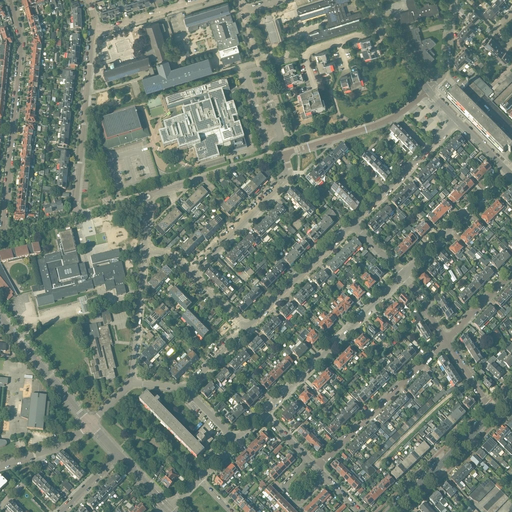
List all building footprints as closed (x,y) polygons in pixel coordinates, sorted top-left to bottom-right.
[(28,20),(34,19),(37,18),(36,17),(34,17),(31,9),(28,0),(27,0),(21,2),(23,7),(24,6),(26,15),(24,16),(26,20),(28,20)] [(28,0),(31,9),(35,8),(35,9),(37,8),(34,0),(28,0)] [(40,7),(43,7),(40,0),(34,0),(37,8),(37,7),(40,6),(40,7)] [(57,13),(56,9),(53,0),(49,0),(50,1),(49,1),(53,16),(57,15),(57,13)] [(53,0),(56,9),(57,13),(62,11),(62,10),(61,5),(60,2),(58,3),(57,0),(53,0)] [(130,10),(133,9),(132,6),(131,3),(130,0),(128,1),(128,3),(125,5),(127,13),(131,11),(130,10)] [(134,0),(135,1),(131,3),(132,6),(133,9),(139,7),(137,1),(136,0),(134,0)] [(330,26),(322,29),(310,33),(313,42),(362,27),(359,18),(360,18),(362,17),(361,12),(351,14),(350,12),(346,13),(343,6),(347,4),(346,1),(348,0),(326,0),(297,9),(298,14),(299,14),(301,20),(326,13),(330,26)] [(438,7),(437,2),(429,4),(429,2),(423,4),(423,6),(417,8),(414,0),(384,0),(386,0),(388,0),(396,1),(400,1),(403,1),(405,2),(407,3),(408,7),(409,7),(410,10),(409,11),(401,13),(401,19),(401,24),(435,14),(435,16),(439,15),(438,12),(439,11),(438,8),(439,8),(438,7)] [(501,7),(504,5),(498,0),(496,0),(490,6),(498,14),(503,9),(501,7)] [(121,13),(120,11),(123,10),(121,4),(120,1),(117,2),(118,5),(118,6),(116,7),(115,3),(111,4),(112,6),(115,15),(121,13)] [(487,9),(483,13),(489,19),(491,17),(493,19),(498,14),(490,6),(486,2),(484,4),(487,9)] [(228,3),(185,16),(189,31),(198,28),(198,24),(201,23),(202,27),(207,25),(206,22),(208,21),(209,21),(209,22),(210,23),(211,24),(216,40),(218,40),(218,42),(217,42),(220,50),(219,50),(224,64),(241,59),(237,44),(240,43),(236,32),(238,32),(235,22),(233,22),(231,14),(227,15),(226,12),(231,11),(228,3)] [(2,6),(0,6),(0,16),(2,16),(3,21),(6,20),(6,19),(9,17),(6,8),(3,9),(2,6)] [(110,9),(107,10),(109,17),(109,18),(113,17),(112,16),(115,15),(112,6),(110,7),(110,9)] [(106,18),(109,17),(107,10),(101,12),(100,10),(98,11),(100,16),(102,16),(103,20),(106,19),(106,18)] [(468,20),(474,26),(481,18),(474,11),(469,16),(470,17),(468,20)] [(278,20),(275,21),(284,47),(287,46),(278,20)] [(472,28),(474,26),(468,20),(466,22),(467,24),(463,28),(470,36),(475,31),(472,28)] [(104,69),(105,73),(107,79),(149,66),(151,75),(152,75),(151,76),(150,75),(145,77),(144,78),(143,78),(147,90),(148,90),(149,90),(154,89),(155,88),(157,87),(158,87),(163,86),(164,85),(186,78),(187,78),(192,77),(193,76),(196,75),(196,76),(201,74),(202,73),(204,73),(206,73),(211,71),(211,70),(214,69),(210,57),(207,58),(206,58),(201,59),(201,60),(189,64),(188,64),(183,65),(183,66),(178,67),(177,67),(172,68),(172,69),(171,70),(168,61),(158,64),(161,73),(154,75),(154,74),(155,74),(152,66),(150,61),(158,59),(158,60),(168,57),(164,43),(165,43),(161,31),(165,30),(163,23),(159,24),(159,22),(146,25),(152,44),(144,47),(146,56),(115,66),(113,62),(110,63),(111,67),(104,69)] [(81,30),(81,23),(73,24),(73,33),(79,33),(79,30),(81,30)] [(421,40),(418,31),(420,31),(419,26),(411,29),(417,48),(423,46),(421,40)] [(472,38),(470,36),(463,28),(458,33),(459,35),(457,37),(463,43),(467,39),(469,41),(472,38)] [(10,40),(9,34),(0,36),(2,42),(10,40)] [(365,60),(365,58),(371,57),(382,53),(380,47),(369,50),(368,48),(372,46),(372,44),(374,43),(372,37),(365,39),(360,41),(362,46),(361,47),(364,59),(365,60)] [(481,43),(489,50),(496,43),(491,38),(490,39),(487,37),(486,38),(481,43)] [(430,38),(421,40),(423,46),(425,49),(428,51),(430,49),(436,43),(432,39),(430,38)] [(10,48),(10,44),(12,45),(12,40),(10,40),(2,42),(1,47),(10,48)] [(501,48),(496,43),(489,50),(496,58),(502,51),(500,49),(501,48)] [(435,54),(430,49),(428,51),(425,49),(420,54),(429,63),(435,58),(433,56),(435,54)] [(465,50),(460,55),(467,63),(470,65),(477,58),(469,49),(467,52),(465,50)] [(316,60),(316,61),(321,74),(320,72),(326,70),(331,69),(338,67),(336,61),(324,64),(323,62),(328,60),(327,58),(329,57),(327,51),(316,54),(317,60),(316,60)] [(502,51),(496,58),(503,65),(511,57),(506,52),(504,54),(502,51)] [(460,70),(467,63),(460,55),(455,60),(456,62),(454,64),(460,70)] [(294,73),(296,73),(294,64),(291,65),(292,67),(282,70),(284,76),(283,76),(283,77),(287,90),(288,90),(287,88),(293,86),(304,83),(302,77),(291,80),(290,77),(295,76),(294,73)] [(351,87),(362,84),(357,66),(351,68),(354,80),(352,80),(350,76),(348,77),(347,75),(341,77),(344,89),(345,91),(345,89),(351,87)] [(66,73),(65,79),(74,80),(74,74),(70,74),(70,71),(65,70),(65,73),(66,73)] [(470,81),(459,91),(458,92),(457,91),(456,90),(447,98),(501,153),(506,148),(511,153),(511,151),(511,137),(478,103),(482,99),(485,96),(486,97),(488,99),(489,100),(491,102),(492,103),(493,101),(489,97),(491,94),(493,92),(496,90),(498,88),(499,87),(499,86),(497,84),(491,91),(475,75),(470,81)] [(164,125),(165,128),(167,132),(160,134),(164,149),(178,144),(180,151),(185,150),(194,147),(199,163),(220,156),(217,147),(245,139),(234,103),(227,106),(223,93),(230,91),(227,81),(164,100),(167,110),(183,105),(185,111),(183,112),(185,119),(164,125)] [(306,98),(307,98),(306,98),(300,100),(299,100),(298,100),(298,101),(300,100),(304,114),(301,115),(303,121),(312,118),(312,116),(325,111),(323,112),(317,92),(317,94),(310,97),(309,97),(310,99),(307,100),(306,98)] [(511,94),(509,96),(510,97),(500,108),(511,120),(511,94)] [(105,151),(146,138),(150,137),(148,130),(143,113),(138,115),(138,113),(137,110),(123,114),(101,121),(105,134),(100,135),(105,151)] [(392,138),(401,130),(396,125),(390,131),(392,133),(390,136),(392,138)] [(397,143),(399,141),(406,134),(401,130),(392,138),(397,143)] [(404,146),(410,139),(406,134),(399,141),(404,146)] [(454,141),(460,147),(465,143),(459,136),(454,141)] [(67,146),(68,140),(60,139),(59,145),(58,145),(58,148),(67,149),(67,146)] [(406,153),(408,150),(415,144),(410,139),(404,146),(402,148),(406,153)] [(463,150),(460,147),(454,141),(449,146),(455,152),(458,155),(463,150)] [(342,144),(337,149),(344,155),(349,151),(342,144)] [(413,155),(420,149),(415,144),(408,150),(413,155)] [(455,152),(449,146),(444,151),(451,157),(455,152)] [(56,149),(55,153),(61,153),(60,159),(68,160),(69,154),(63,153),(64,150),(56,149)] [(339,160),(344,155),(337,149),(333,154),(339,160)] [(370,151),(362,159),(367,163),(375,156),(370,151)] [(451,157),(444,151),(439,156),(446,162),(451,157)] [(333,154),(328,158),(334,165),(335,166),(340,161),(339,160),(333,154)] [(375,156),(367,163),(372,168),(380,160),(378,158),(378,159),(375,156)] [(329,170),(334,165),(328,158),(323,163),(329,170)] [(380,160),(372,168),(376,173),(384,165),(385,165),(380,160)] [(435,160),(430,165),(436,171),(441,166),(435,160)] [(477,163),(481,167),(487,173),(491,169),(489,167),(491,165),(488,161),(486,163),(485,163),(483,165),(479,161),(477,163)] [(325,174),(329,170),(323,163),(318,168),(325,174)] [(384,165),(376,173),(381,178),(389,170),(384,165)] [(432,176),(436,171),(430,165),(425,170),(432,176)] [(483,178),(487,173),(481,167),(477,171),(483,178)] [(325,174),(318,168),(314,172),(320,179),(322,180),(326,177),(325,176),(326,175),(325,174)] [(456,177),(452,173),(447,168),(445,170),(454,179),(456,177)] [(381,178),(386,182),(394,174),(389,169),(389,170),(381,178)] [(425,170),(420,174),(427,181),(432,176),(425,170)] [(478,182),(483,178),(477,171),(472,176),(478,182)] [(267,181),(266,180),(269,177),(264,172),(261,175),(260,174),(256,178),(263,186),(267,181)] [(323,181),(320,179),(314,172),(309,177),(312,180),(309,182),(315,188),(317,185),(318,186),(323,181)] [(429,183),(427,181),(420,174),(415,179),(418,182),(416,184),(424,192),(431,199),(433,197),(424,188),(429,183)] [(259,190),(263,186),(256,178),(251,183),(259,190)] [(462,182),(464,184),(470,190),(474,186),(466,178),(462,182)] [(65,190),(66,184),(58,183),(57,191),(62,192),(62,190),(65,190)] [(254,194),(259,190),(251,183),(247,187),(254,194)] [(336,194),(342,188),(338,183),(331,189),(336,194)] [(411,184),(406,188),(413,195),(415,198),(420,193),(411,184)] [(466,194),(470,190),(464,184),(460,188),(466,194)] [(201,187),(197,192),(204,199),(209,195),(201,187)] [(250,199),(254,194),(247,187),(243,191),(250,199)] [(287,194),(292,199),(298,193),(293,188),(287,194)] [(339,201),(347,193),(342,188),(336,194),(334,196),(338,201),(339,201)] [(408,199),(413,195),(406,188),(401,193),(408,199)] [(455,192),(461,199),(466,194),(460,188),(457,190),(455,188),(453,190),(455,192)] [(234,195),(241,203),(246,198),(239,191),(234,195)] [(200,203),(204,199),(197,192),(193,196),(200,203)] [(421,194),(429,202),(431,199),(424,192),(421,194)] [(457,203),(461,199),(455,192),(451,197),(457,203)] [(303,198),(298,193),(292,199),(297,204),(303,198)] [(343,205),(351,197),(347,193),(339,201),(343,205)] [(401,193),(397,198),(405,206),(407,204),(405,202),(408,199),(401,193)] [(509,205),(511,201),(511,199),(507,194),(502,198),(509,205)] [(237,207),(241,203),(234,195),(230,199),(237,207)] [(188,200),(196,208),(200,203),(193,196),(188,200)] [(350,209),(356,202),(351,197),(343,205),(343,206),(343,207),(345,209),(346,209),(348,210),(350,209)] [(301,209),(308,202),(303,198),(297,204),(301,209)] [(391,203),(398,209),(401,206),(403,208),(405,206),(397,198),(391,203)] [(54,199),(55,205),(57,213),(63,211),(61,201),(57,202),(56,199),(54,199)] [(233,211),(237,207),(230,199),(226,204),(233,211)] [(191,212),(196,208),(188,200),(184,205),(182,207),(186,211),(189,209),(191,212)] [(308,202),(301,209),(306,213),(312,207),(308,202)] [(354,213),(361,207),(356,202),(350,209),(354,213)] [(446,202),(441,206),(447,212),(452,208),(446,202)] [(494,205),(494,206),(501,212),(503,210),(503,211),(506,208),(503,205),(503,206),(499,202),(497,203),(496,203),(494,205)] [(229,215),(233,211),(226,204),(221,208),(229,215)] [(492,207),(493,207),(490,210),(497,217),(499,215),(498,214),(501,212),(494,206),(494,205),(492,207)] [(52,214),(50,206),(43,208),(45,216),(51,214),(52,214)] [(289,219),(291,217),(280,206),(273,213),(279,219),(284,214),(289,219)] [(447,212),(441,206),(437,211),(443,216),(445,214),(447,212)] [(307,215),(311,218),(317,212),(312,207),(306,213),(303,217),(304,218),(307,215)] [(382,212),(389,218),(393,214),(394,213),(387,207),(382,212)] [(178,220),(183,216),(185,214),(181,209),(179,211),(176,208),(171,213),(172,214),(178,220)] [(431,213),(439,221),(443,216),(437,211),(435,209),(431,213)] [(331,221),(336,216),(330,210),(325,215),(327,218),(322,222),(329,229),(334,224),(331,221)] [(497,217),(490,210),(488,212),(487,211),(485,213),(486,214),(492,220),(494,218),(495,219),(497,217)] [(377,217),(384,223),(389,218),(382,212),(377,217)] [(439,221),(431,213),(431,212),(428,215),(430,217),(428,219),(434,225),(439,221)] [(172,214),(171,213),(167,217),(174,225),(178,220),(172,214)] [(274,224),(279,219),(273,213),(268,217),(274,224)] [(490,222),(492,220),(486,214),(485,213),(483,215),(484,216),(482,218),(486,222),(486,223),(488,226),(491,223),(490,222)] [(224,224),(221,221),(224,219),(219,214),(213,221),(220,228),(224,224)] [(402,222),(404,224),(406,222),(404,220),(400,215),(397,217),(402,222)] [(167,217),(163,221),(170,229),(174,225),(167,217)] [(270,228),(274,224),(268,217),(263,222),(270,228)] [(379,228),(384,223),(377,217),(373,221),(379,228)] [(165,233),(170,229),(163,221),(158,226),(161,229),(158,232),(163,237),(166,234),(165,233)] [(215,232),(220,228),(213,221),(208,225),(215,232)] [(382,231),(379,228),(373,221),(368,226),(374,233),(376,230),(379,233),(382,231)] [(265,233),(270,228),(263,222),(259,227),(265,233)] [(324,233),(329,229),(322,222),(318,227),(324,233)] [(478,222),(476,224),(475,223),(473,226),(480,232),(482,231),(483,231),(485,229),(482,226),(478,222)] [(424,223),(420,228),(426,234),(430,229),(424,223)] [(204,229),(211,236),(215,232),(208,225),(204,229)] [(312,230),(319,238),(324,233),(318,227),(316,225),(311,230),(312,230)] [(421,238),(426,234),(420,228),(418,226),(414,230),(421,238)] [(478,235),(480,232),(473,226),(471,227),(472,228),(469,230),(476,237),(478,235)] [(260,238),(265,233),(259,227),(254,231),(260,238)] [(206,241),(211,236),(204,229),(200,234),(204,239),(206,241)] [(309,242),(311,240),(314,243),(319,238),(312,230),(304,238),(309,242)] [(469,230),(467,232),(464,234),(471,241),(473,239),(474,239),(476,237),(469,230)] [(59,234),(61,240),(57,241),(62,261),(61,261),(60,259),(61,259),(59,251),(43,255),(45,260),(38,261),(45,292),(45,294),(37,297),(38,300),(36,300),(38,308),(55,304),(54,301),(62,300),(61,299),(77,295),(77,294),(85,292),(85,291),(93,289),(93,288),(95,287),(95,288),(100,286),(99,283),(103,282),(106,292),(111,291),(110,288),(114,287),(116,296),(121,295),(121,292),(125,291),(121,276),(124,275),(121,262),(86,271),(84,265),(79,266),(76,252),(77,252),(72,231),(59,234)] [(200,243),(204,239),(200,234),(198,232),(193,236),(200,243)] [(95,236),(98,248),(110,244),(107,233),(95,236)] [(471,241),(464,234),(462,236),(463,237),(461,239),(465,243),(467,246),(471,243),(470,242),(471,241)] [(245,240),(251,247),(256,242),(257,243),(259,241),(259,240),(255,236),(253,239),(250,235),(245,240)] [(405,239),(407,240),(413,246),(418,241),(412,235),(409,238),(407,237),(405,239)] [(189,240),(196,247),(200,243),(193,236),(189,240)] [(307,244),(309,242),(304,238),(302,240),(304,241),(299,246),(305,252),(310,247),(307,244)] [(185,244),(192,252),(196,247),(189,240),(188,239),(183,243),(185,244)] [(355,239),(350,244),(357,251),(362,246),(355,239)] [(254,249),(251,247),(245,240),(240,245),(249,254),(254,249)] [(409,250),(413,246),(407,240),(403,244),(409,250)] [(457,242),(455,244),(453,246),(462,254),(464,252),(462,250),(463,248),(457,242)] [(397,248),(404,255),(409,250),(403,244),(402,243),(397,248)] [(2,263),(8,262),(8,263),(22,259),(22,258),(40,254),(38,244),(0,253),(0,290),(8,301),(13,297),(12,295),(15,293),(17,296),(2,263)] [(192,252),(185,244),(180,249),(187,256),(192,252)] [(294,251),(300,257),(305,252),(299,246),(297,244),(292,248),(294,251)] [(352,256),(357,251),(350,244),(345,249),(352,256)] [(249,254),(240,245),(236,250),(244,258),(249,254)] [(462,254),(453,246),(451,247),(452,248),(449,250),(455,256),(457,254),(459,256),(462,254)] [(400,259),(404,255),(397,248),(395,250),(396,251),(392,255),(396,259),(398,257),(400,259)] [(345,249),(341,253),(348,260),(352,256),(345,249)] [(504,252),(500,256),(506,262),(510,258),(506,254),(508,252),(505,249),(503,251),(504,252)] [(244,258),(236,250),(231,254),(237,261),(239,263),(244,258)] [(295,262),(300,257),(294,251),(289,255),(295,262)] [(438,257),(445,265),(444,266),(443,268),(447,271),(450,269),(446,266),(447,265),(450,268),(452,266),(454,263),(451,261),(452,260),(443,252),(440,255),(438,257)] [(479,252),(476,254),(487,265),(489,263),(490,262),(488,260),(479,252)] [(267,261),(273,256),(270,253),(265,259),(267,261)] [(343,265),(348,260),(341,253),(336,258),(343,265)] [(231,254),(224,261),(231,268),(234,266),(233,265),(237,261),(231,254)] [(485,267),(487,265),(476,254),(474,256),(476,257),(485,267)] [(281,261),(285,266),(287,264),(290,267),(295,262),(289,255),(284,260),(283,259),(281,261)] [(496,260),(502,266),(506,262),(500,256),(496,260)] [(336,258),(331,263),(338,270),(343,265),(336,258)] [(498,271),(502,266),(496,260),(494,258),(491,261),(489,259),(488,260),(490,262),(489,263),(498,271)] [(273,268),(275,270),(281,276),(286,271),(283,268),(285,266),(281,261),(278,263),(280,265),(278,267),(276,265),(273,268)] [(360,262),(357,265),(363,270),(365,268),(360,262)] [(436,263),(431,268),(438,274),(440,276),(445,271),(442,266),(438,262),(436,264),(436,263)] [(331,271),(329,274),(335,280),(337,277),(334,274),(338,270),(331,263),(327,267),(331,271)] [(166,266),(162,271),(169,278),(173,274),(166,266)] [(373,267),(369,272),(373,276),(376,274),(380,278),(385,273),(379,267),(376,270),(373,267)] [(205,275),(210,280),(217,273),(212,268),(205,275)] [(434,278),(438,274),(431,268),(427,272),(434,278)] [(486,271),(484,273),(490,279),(494,274),(487,268),(485,270),(486,271)] [(276,280),(281,276),(275,270),(270,274),(276,280)] [(451,270),(448,272),(453,283),(457,281),(451,270)] [(165,282),(169,278),(162,271),(157,275),(165,282)] [(322,271),(318,276),(325,283),(327,281),(328,281),(334,281),(335,280),(329,274),(326,276),(322,271)] [(221,278),(217,273),(210,280),(215,285),(221,278)] [(365,275),(363,276),(372,286),(376,283),(367,273),(365,275)] [(486,283),(490,279),(484,273),(479,277),(486,283)] [(266,279),(272,285),(276,280),(270,274),(266,279)] [(153,279),(161,286),(165,282),(157,275),(153,279)] [(437,284),(434,281),(433,283),(425,275),(420,279),(426,286),(429,283),(438,292),(438,289),(435,286),(437,284)] [(482,287),(486,283),(479,277),(477,275),(473,279),(475,281),(482,287)] [(321,289),(320,288),(325,283),(318,276),(313,281),(317,285),(314,287),(319,292),(321,289)] [(369,290),(372,286),(363,276),(361,278),(365,282),(363,284),(369,290)] [(221,278),(215,285),(219,289),(226,283),(221,278)] [(149,283),(153,288),(151,290),(156,295),(158,292),(156,290),(161,286),(153,279),(149,283)] [(257,284),(262,290),(264,288),(267,290),(272,285),(266,279),(261,284),(259,282),(257,284)] [(477,292),(482,287),(475,281),(473,284),(473,283),(471,285),(477,292)] [(231,287),(226,283),(219,289),(224,294),(231,287)] [(262,290),(257,284),(255,286),(253,288),(253,289),(254,290),(251,293),(258,299),(262,294),(261,292),(263,290),(262,290)] [(308,285),(303,290),(310,297),(315,293),(316,294),(319,292),(314,287),(312,285),(310,287),(308,285)] [(352,287),(362,297),(365,293),(360,287),(358,289),(354,285),(352,287)] [(473,296),(477,292),(471,285),(468,288),(468,287),(466,289),(473,296)] [(177,287),(169,294),(174,299),(181,292),(177,287)] [(224,294),(229,299),(235,292),(231,287),(224,294)] [(358,300),(362,297),(352,287),(349,291),(358,300)] [(461,293),(469,300),(471,299),(473,297),(473,296),(466,289),(461,293)] [(299,295),(306,302),(310,297),(303,290),(299,295)] [(509,300),(511,296),(511,293),(508,290),(506,292),(506,291),(503,294),(509,300)] [(178,303),(185,296),(181,292),(174,299),(178,303)] [(253,304),(258,299),(251,293),(247,298),(253,304)] [(465,304),(465,305),(468,303),(467,302),(469,300),(461,293),(459,295),(461,297),(458,299),(464,305),(465,304)] [(349,308),(350,308),(350,307),(353,304),(343,294),(342,296),(340,298),(349,308)] [(505,304),(509,300),(503,294),(501,296),(502,297),(500,299),(505,304)] [(301,307),(306,302),(299,295),(294,299),(298,304),(296,306),(299,309),(302,312),(305,315),(307,313),(301,307)] [(405,295),(404,295),(399,300),(400,301),(398,303),(399,303),(403,308),(405,306),(410,301),(407,297),(405,295)] [(189,300),(185,296),(178,303),(182,307),(189,300)] [(441,298),(437,302),(438,305),(439,306),(439,307),(438,308),(440,311),(449,305),(443,296),(441,298)] [(253,304),(247,298),(242,302),(248,308),(253,304)] [(337,303),(340,306),(345,312),(346,313),(350,308),(349,308),(340,298),(338,300),(339,301),(337,303)] [(505,304),(500,299),(498,301),(497,300),(495,302),(501,308),(505,304)] [(186,312),(194,305),(189,300),(182,307),(186,312)] [(40,316),(43,325),(49,323),(49,321),(54,319),(55,321),(60,319),(60,318),(72,314),(72,316),(84,312),(84,313),(90,311),(87,302),(58,311),(58,310),(52,312),(52,311),(45,313),(46,314),(40,316)] [(248,308),(242,302),(237,307),(243,313),(248,308)] [(290,304),(285,308),(291,315),(296,310),(296,311),(299,309),(296,306),(292,302),(290,304)] [(341,316),(345,312),(345,313),(346,313),(345,312),(340,306),(337,303),(335,302),(332,306),(336,311),(334,313),(338,317),(340,315),(341,316)] [(392,307),(392,308),(398,314),(402,318),(403,319),(405,318),(404,316),(402,314),(404,312),(402,308),(403,308),(399,303),(397,305),(396,304),(392,308),(392,307)] [(158,308),(165,316),(170,311),(163,304),(158,308)] [(452,310),(449,305),(440,311),(442,314),(443,314),(444,313),(445,315),(452,310)] [(392,307),(387,312),(398,322),(399,320),(402,318),(398,314),(392,308),(392,307)] [(487,312),(492,317),(497,313),(491,307),(488,309),(489,310),(487,312)] [(161,320),(165,316),(158,308),(154,313),(161,320)] [(286,320),(291,315),(285,308),(280,313),(286,320)] [(305,315),(302,312),(299,309),(296,311),(303,318),(305,315)] [(446,318),(447,320),(448,320),(455,316),(452,310),(445,315),(446,318)] [(187,322),(194,315),(189,311),(182,318),(187,322)] [(387,312),(388,313),(384,316),(390,322),(391,320),(396,324),(398,322),(387,312)] [(488,321),(492,317),(487,312),(485,314),(484,313),(482,316),(488,321)] [(157,324),(161,320),(154,313),(150,317),(157,324)] [(322,315),(333,325),(332,325),(336,321),(335,320),(338,317),(334,313),(333,313),(330,316),(329,317),(324,313),(322,315)] [(110,314),(104,316),(106,324),(112,323),(110,314)] [(198,319),(194,315),(187,322),(191,327),(198,319)] [(328,330),(333,325),(322,315),(321,317),(325,321),(322,323),(328,330)] [(488,321),(482,316),(480,318),(480,319),(479,320),(484,326),(488,321)] [(152,329),(157,324),(150,317),(145,321),(152,329)] [(286,329),(289,327),(284,322),(280,318),(277,320),(275,318),(271,322),(277,329),(280,332),(285,328),(286,329)] [(421,318),(416,321),(416,322),(412,324),(414,327),(417,324),(422,321),(421,318)] [(198,319),(191,327),(195,331),(202,324),(198,319)] [(328,330),(322,323),(318,319),(316,321),(320,325),(319,327),(324,333),(328,329),(328,330)] [(376,321),(376,322),(376,323),(378,325),(377,326),(382,331),(387,326),(380,319),(378,320),(377,320),(376,321)] [(287,320),(284,322),(289,327),(291,329),(293,327),(287,320)] [(479,320),(477,322),(476,322),(474,324),(480,330),(484,326),(479,320)] [(506,329),(511,325),(509,321),(503,324),(506,329)] [(266,327),(272,333),(277,329),(271,322),(266,327)] [(419,332),(427,327),(423,322),(418,326),(416,327),(419,332)] [(90,362),(92,368),(90,368),(91,375),(93,374),(95,380),(101,379),(101,378),(105,377),(106,380),(115,378),(113,369),(116,369),(110,345),(109,343),(112,342),(108,326),(101,327),(100,324),(85,327),(86,332),(87,331),(89,341),(94,361),(90,362)] [(206,328),(202,324),(195,331),(193,332),(198,337),(199,335),(206,328)] [(272,333),(266,327),(261,332),(267,338),(269,340),(270,340),(274,335),(272,333)] [(372,327),(370,329),(369,329),(368,330),(368,331),(367,331),(370,334),(369,335),(373,338),(375,339),(377,337),(380,340),(384,336),(380,331),(378,333),(372,327)] [(430,332),(427,327),(419,332),(421,334),(420,335),(421,338),(430,332)] [(204,340),(211,333),(206,328),(199,335),(204,340)] [(315,332),(310,328),(307,331),(317,341),(320,338),(318,335),(319,334),(316,332),(315,332)] [(496,329),(493,331),(494,333),(499,340),(502,338),(496,329)] [(299,337),(304,341),(307,339),(308,340),(307,340),(310,343),(310,342),(313,345),(317,341),(307,331),(305,330),(299,336),(299,337)] [(426,342),(428,344),(431,342),(430,340),(433,338),(433,337),(434,337),(432,334),(431,335),(430,332),(421,338),(423,341),(424,340),(426,342)] [(463,338),(460,339),(459,340),(461,343),(462,342),(464,345),(471,340),(473,339),(469,333),(467,335),(462,337),(463,338)] [(361,337),(359,339),(367,347),(369,345),(368,343),(370,341),(368,339),(367,339),(364,335),(362,337),(361,337)] [(155,342),(162,349),(167,345),(159,337),(155,342)] [(258,337),(253,342),(259,349),(262,351),(266,347),(267,346),(265,345),(258,337)] [(295,346),(303,355),(308,350),(302,344),(304,341),(299,337),(297,339),(300,342),(295,346)] [(357,341),(355,343),(359,347),(362,350),(364,348),(367,347),(359,339),(357,341)] [(474,345),(471,340),(464,345),(467,349),(474,345)] [(0,342),(0,353),(0,354),(1,351),(3,352),(5,352),(5,351),(9,352),(9,345),(6,344),(6,343),(0,342)] [(158,354),(162,349),(155,342),(151,346),(158,354)] [(254,353),(259,349),(253,342),(248,347),(254,353)] [(476,343),(474,345),(467,349),(470,355),(477,350),(479,349),(478,347),(478,346),(476,343)] [(416,353),(415,353),(418,350),(413,345),(406,352),(412,358),(415,356),(414,355),(416,353)] [(158,354),(151,346),(146,350),(154,358),(158,354)] [(299,359),(303,355),(295,346),(291,351),(288,348),(285,350),(290,355),(292,353),(299,359)] [(198,359),(194,354),(196,352),(192,348),(189,350),(191,352),(187,356),(194,363),(198,359)] [(347,352),(353,359),(353,358),(355,356),(358,354),(355,351),(354,352),(351,348),(349,350),(348,349),(346,351),(347,352)] [(144,357),(141,360),(148,367),(152,364),(150,362),(154,358),(146,350),(142,355),(144,357)] [(480,355),(477,350),(470,355),(473,360),(480,355)] [(239,356),(245,363),(250,358),(244,351),(239,356)] [(353,359),(347,352),(345,354),(344,354),(342,356),(348,362),(350,360),(351,360),(353,359)] [(362,354),(366,358),(369,362),(370,360),(371,359),(364,352),(362,354)] [(412,358),(406,352),(401,356),(407,362),(409,360),(410,361),(412,358)] [(508,358),(506,356),(506,354),(504,352),(497,360),(504,367),(506,365),(509,369),(511,365),(511,358),(509,356),(508,358)] [(181,358),(182,360),(190,368),(194,363),(187,356),(185,354),(181,358)] [(477,365),(480,363),(481,366),(487,362),(485,359),(484,360),(480,355),(473,360),(477,365)] [(245,363),(239,356),(234,361),(240,367),(245,363)] [(340,358),(341,358),(338,360),(344,366),(345,367),(347,365),(346,364),(348,362),(342,356),(340,358)] [(397,360),(403,366),(407,362),(401,356),(397,360)] [(288,357),(281,364),(287,370),(291,366),(290,366),(293,363),(288,357)] [(438,361),(442,366),(449,362),(445,357),(438,361)] [(501,376),(502,377),(505,374),(494,363),(497,360),(493,357),(487,362),(491,366),(499,374),(498,375),(500,376),(501,376)] [(182,360),(178,364),(186,372),(190,368),(182,360)] [(345,367),(344,366),(338,360),(336,362),(337,362),(334,364),(335,365),(334,367),(337,370),(338,369),(340,371),(342,369),(344,371),(346,368),(345,367)] [(399,370),(403,366),(397,360),(393,364),(399,370)] [(236,372),(240,367),(234,361),(229,365),(236,372)] [(277,368),(283,374),(287,370),(281,364),(279,362),(275,366),(277,368)] [(397,372),(399,370),(393,364),(391,362),(384,369),(392,376),(394,374),(394,375),(395,375),(397,373),(397,372)] [(452,367),(449,362),(442,366),(445,371),(452,367)] [(186,372),(178,364),(174,369),(181,376),(186,372)] [(498,380),(502,377),(501,376),(500,376),(498,375),(499,374),(491,366),(487,370),(498,380)] [(455,372),(452,367),(445,371),(448,376),(455,372)] [(273,372),(279,378),(283,374),(277,368),(273,372)] [(174,369),(170,373),(168,371),(165,373),(170,378),(172,376),(177,380),(181,376),(174,369)] [(384,369),(383,369),(381,374),(381,375),(380,376),(386,383),(390,379),(390,378),(392,376),(384,369)] [(231,381),(234,379),(236,376),(234,375),(229,370),(227,372),(225,370),(220,375),(226,381),(229,378),(231,381)] [(325,374),(331,380),(333,382),(336,380),(335,379),(336,378),(329,370),(327,372),(326,371),(324,373),(325,374)] [(275,382),(279,378),(273,372),(269,376),(275,382)] [(448,376),(452,381),(459,377),(455,372),(448,376)] [(382,387),(386,383),(380,376),(376,373),(375,375),(378,379),(376,381),(382,387)] [(267,378),(265,380),(271,386),(272,387),(276,383),(275,382),(269,376),(267,374),(265,376),(267,378)] [(330,380),(331,380),(325,374),(322,376),(322,375),(320,377),(326,384),(328,382),(328,383),(331,381),(330,380)] [(425,374),(421,378),(426,384),(428,386),(431,383),(431,382),(432,381),(425,374)] [(222,386),(226,381),(220,375),(215,379),(222,386)] [(324,386),(326,384),(320,377),(318,380),(316,382),(322,388),(323,388),(325,386),(324,386)] [(462,382),(459,377),(452,381),(455,387),(462,382)] [(489,390),(494,385),(485,377),(483,379),(485,381),(483,384),(489,390)] [(428,386),(426,384),(421,378),(417,383),(425,391),(426,389),(425,388),(428,386)] [(378,392),(382,387),(376,381),(374,379),(370,384),(371,385),(378,392)] [(252,380),(250,382),(255,388),(251,392),(258,399),(259,400),(262,397),(261,397),(263,395),(256,388),(258,386),(252,380)] [(267,390),(271,386),(265,380),(261,384),(267,390)] [(316,382),(314,384),(312,386),(316,390),(320,394),(322,392),(320,390),(322,388),(316,382)] [(425,391),(417,383),(412,387),(419,394),(421,395),(425,391)] [(206,388),(212,395),(217,390),(211,384),(206,388)] [(373,396),(378,392),(371,385),(369,386),(369,387),(367,389),(373,396)] [(360,391),(369,400),(373,396),(367,389),(367,390),(364,387),(360,391)] [(415,398),(419,394),(412,387),(408,391),(415,398)] [(208,399),(212,395),(206,388),(201,393),(208,399)] [(467,391),(466,388),(460,392),(460,393),(456,395),(459,399),(463,397),(461,394),(467,391)] [(303,394),(304,394),(309,400),(311,398),(312,399),(314,397),(312,394),(311,394),(308,390),(306,393),(305,392),(303,394)] [(356,399),(358,398),(364,404),(369,400),(360,391),(356,395),(354,393),(352,395),(356,399)] [(251,392),(247,396),(254,403),(258,399),(251,392)] [(435,404),(444,395),(441,392),(436,398),(432,401),(435,404)] [(197,459),(205,452),(158,404),(161,401),(158,399),(155,401),(147,393),(140,401),(197,459)] [(250,408),(254,403),(247,396),(245,394),(241,398),(241,399),(242,400),(250,408)] [(307,402),(309,400),(304,394),(303,394),(301,396),(301,397),(299,399),(303,402),(306,405),(308,403),(307,402)] [(21,405),(20,418),(28,420),(27,429),(43,430),(44,421),(48,421),(50,403),(46,402),(46,396),(31,395),(30,395),(30,399),(22,400),(21,405)] [(326,404),(328,402),(321,395),(319,397),(322,401),(326,404)] [(404,395),(399,400),(405,405),(409,401),(404,395)] [(470,410),(473,406),(474,406),(476,404),(476,403),(470,398),(467,401),(464,404),(470,410)] [(417,400),(415,399),(414,401),(420,408),(421,408),(423,405),(417,400)] [(407,407),(405,405),(399,400),(395,404),(400,409),(403,407),(406,410),(408,408),(407,407)] [(290,407),(290,408),(296,414),(298,412),(300,413),(302,411),(295,403),(292,406),(290,407)] [(353,404),(349,408),(355,414),(359,409),(354,403),(353,404)] [(391,408),(396,413),(400,409),(395,404),(391,408)] [(463,417),(466,414),(466,413),(460,408),(461,406),(458,404),(454,408),(463,417)] [(239,406),(235,410),(241,416),(245,412),(239,406)] [(296,414),(290,408),(290,407),(288,409),(288,410),(286,412),(293,419),(295,417),(294,416),(296,414)] [(351,418),(355,414),(349,408),(345,412),(351,418)] [(398,416),(396,413),(391,408),(386,412),(392,418),(394,420),(398,416)] [(453,414),(459,420),(463,417),(454,408),(450,411),(452,412),(453,414)] [(241,416),(235,410),(231,414),(237,420),(238,419),(239,419),(242,417),(241,416)] [(282,415),(282,416),(283,418),(282,419),(285,422),(286,421),(288,422),(290,420),(291,421),(293,419),(286,412),(284,414),(284,413),(282,415)] [(346,422),(351,418),(345,412),(341,416),(346,422)] [(382,417),(387,422),(392,418),(386,412),(382,417)] [(448,415),(456,423),(459,420),(453,414),(452,412),(450,414),(448,415)] [(232,425),(237,420),(231,414),(229,413),(225,417),(232,425)] [(342,426),(346,422),(341,416),(339,415),(335,419),(336,421),(342,426)] [(448,419),(447,420),(453,427),(456,423),(448,415),(446,417),(448,419)] [(389,424),(387,422),(382,417),(378,421),(385,428),(389,424)] [(342,426),(336,421),(335,419),(330,423),(332,425),(338,431),(342,426)] [(450,430),(453,427),(447,420),(445,422),(443,420),(442,422),(450,430)] [(298,432),(302,437),(308,431),(305,428),(309,424),(307,421),(302,426),(303,427),(298,432)] [(440,427),(447,433),(450,430),(442,422),(440,423),(442,425),(440,427)] [(338,431),(332,425),(328,429),(333,435),(338,431)] [(369,429),(374,435),(379,430),(388,440),(390,438),(379,427),(377,429),(373,425),(369,429)] [(501,429),(511,439),(511,433),(504,426),(501,429)] [(443,436),(447,433),(440,427),(439,428),(438,428),(436,429),(443,436)] [(444,437),(443,436),(436,429),(435,428),(434,429),(433,428),(431,431),(440,440),(441,438),(442,439),(444,437)] [(205,433),(206,433),(202,429),(194,436),(198,440),(197,440),(202,445),(203,445),(206,448),(213,440),(210,437),(209,438),(205,433)] [(378,438),(374,435),(369,429),(365,434),(370,439),(373,442),(374,440),(375,441),(378,438)] [(501,429),(498,432),(505,438),(511,444),(511,442),(511,439),(501,429)] [(306,441),(312,435),(308,431),(302,437),(306,441)] [(429,435),(437,443),(437,442),(438,443),(440,441),(439,440),(440,440),(431,431),(429,432),(427,433),(429,435)] [(261,437),(267,443),(269,445),(271,443),(269,441),(271,439),(267,435),(268,435),(265,432),(264,433),(263,433),(262,434),(262,435),(261,437)] [(496,435),(495,435),(509,448),(511,446),(504,439),(505,438),(498,432),(496,435)] [(310,445),(316,439),(314,437),(316,435),(314,433),(312,435),(306,441),(310,445)] [(366,443),(370,439),(365,434),(360,438),(366,443)] [(437,444),(437,443),(429,435),(426,438),(429,441),(427,442),(432,446),(433,445),(434,446),(435,445),(436,445),(437,444)] [(509,448),(495,435),(493,438),(511,456),(511,455),(511,450),(509,448)] [(263,447),(267,443),(261,437),(257,441),(263,447)] [(360,438),(356,442),(361,447),(364,450),(366,447),(368,445),(366,443),(360,438)] [(320,443),(316,439),(310,445),(314,449),(320,443)] [(427,452),(430,449),(424,443),(422,445),(422,444),(422,443),(419,440),(417,442),(418,443),(427,452)] [(491,440),(490,440),(489,440),(488,442),(488,443),(487,444),(498,455),(503,451),(491,440)] [(263,447),(257,441),(253,445),(259,451),(263,447)] [(321,442),(320,443),(314,449),(318,453),(319,454),(322,451),(321,450),(324,447),(321,445),(323,443),(321,442)] [(357,452),(361,447),(356,442),(352,446),(357,452)] [(418,449),(423,455),(427,452),(418,443),(414,446),(418,449)] [(483,447),(483,448),(489,455),(491,453),(496,458),(498,455),(487,444),(486,446),(485,445),(485,446),(484,446),(483,447)] [(259,451),(253,445),(249,449),(250,450),(247,452),(248,452),(253,458),(256,455),(255,455),(259,451)] [(358,453),(357,452),(352,446),(347,451),(353,456),(355,454),(356,455),(358,453)] [(420,459),(423,455),(418,449),(416,451),(415,450),(414,452),(420,459)] [(411,455),(417,462),(420,459),(414,452),(413,450),(409,454),(411,455)] [(481,450),(479,452),(478,452),(477,453),(477,455),(476,455),(483,461),(485,459),(487,461),(489,461),(491,463),(493,461),(487,455),(486,456),(481,450)] [(57,459),(54,463),(57,466),(60,462),(67,456),(62,451),(56,458),(57,459)] [(245,453),(240,457),(246,463),(250,459),(252,462),(255,459),(253,458),(248,452),(246,454),(245,453)] [(403,454),(414,465),(417,462),(411,455),(409,457),(409,456),(406,452),(403,454)] [(290,456),(286,460),(291,465),(295,461),(297,459),(291,453),(289,455),(290,456)] [(406,460),(404,462),(410,468),(414,465),(403,454),(401,456),(403,459),(405,457),(406,459),(405,460),(406,460)] [(71,460),(67,456),(60,462),(65,467),(71,460)] [(284,462),(282,464),(287,469),(291,465),(286,460),(282,456),(280,458),(284,462)] [(331,466),(335,471),(341,465),(337,461),(339,459),(336,456),(328,464),(331,466)] [(245,469),(243,466),(246,463),(240,457),(236,461),(238,462),(236,464),(243,471),(245,469)] [(475,457),(473,458),(472,458),(471,459),(471,461),(477,467),(480,465),(483,467),(484,466),(485,467),(482,469),(485,472),(489,469),(482,462),(481,463),(475,457)] [(76,465),(71,460),(65,467),(70,471),(76,465)] [(407,471),(410,468),(404,462),(403,463),(402,463),(402,462),(401,461),(399,463),(407,471)] [(491,465),(496,470),(499,466),(493,461),(491,463),(491,465)] [(377,472),(372,466),(367,462),(362,468),(361,468),(363,471),(365,473),(370,478),(376,472),(377,472)] [(399,467),(398,468),(404,474),(407,471),(399,463),(399,462),(397,464),(399,467)] [(335,471),(339,475),(345,469),(342,466),(344,465),(342,463),(341,465),(335,471)] [(271,469),(273,472),(279,477),(283,473),(277,468),(274,464),(270,468),(271,469)] [(283,473),(287,469),(282,464),(277,468),(283,473)] [(468,464),(463,468),(469,474),(474,470),(468,464)] [(72,478),(74,476),(81,470),(76,465),(70,471),(68,473),(72,478)] [(232,465),(228,469),(234,475),(236,478),(236,477),(238,476),(240,474),(237,471),(239,469),(237,466),(235,468),(232,465)] [(395,469),(394,470),(400,477),(404,474),(398,468),(396,470),(395,469)] [(465,478),(469,474),(463,468),(459,472),(465,478)] [(230,479),(234,475),(228,469),(224,473),(230,479)] [(275,481),(279,477),(273,472),(271,469),(269,470),(268,470),(266,472),(266,473),(265,475),(268,477),(269,476),(275,481)] [(339,475),(343,479),(349,473),(345,469),(339,475)] [(391,475),(397,481),(400,477),(394,470),(393,469),(391,471),(393,473),(391,475)] [(85,474),(81,470),(74,476),(79,481),(85,474)] [(167,477),(173,482),(178,477),(171,470),(167,474),(168,475),(167,477)] [(41,472),(31,481),(36,486),(43,479),(41,477),(43,475),(41,472)] [(459,472),(455,475),(461,482),(465,478),(459,472)] [(220,477),(226,483),(230,479),(224,473),(220,477)] [(353,477),(349,473),(343,479),(347,483),(353,477)] [(385,481),(391,487),(395,483),(389,477),(390,477),(387,474),(384,477),(386,479),(385,481)] [(116,475),(110,480),(117,486),(122,481),(116,475)] [(347,483),(352,487),(357,481),(359,479),(358,478),(358,477),(355,475),(353,477),(347,483)] [(451,480),(457,486),(461,490),(463,488),(459,484),(461,482),(455,475),(451,480)] [(173,483),(173,482),(167,477),(161,482),(168,489),(173,483)] [(222,487),(226,483),(220,477),(215,482),(217,485),(218,484),(222,487)] [(46,482),(43,479),(36,486),(41,491),(47,484),(50,482),(48,480),(46,482)] [(106,485),(112,491),(117,486),(110,480),(106,485)] [(267,486),(262,481),(258,484),(263,490),(267,486)] [(357,481),(352,487),(355,491),(361,485),(357,481)] [(387,491),(391,487),(385,481),(381,484),(387,491)] [(444,486),(453,496),(456,494),(451,490),(453,488),(448,482),(444,486)] [(45,495),(52,489),(47,484),(41,491),(45,495)] [(381,484),(377,488),(383,494),(384,493),(385,494),(387,492),(386,491),(387,491),(381,484)] [(106,485),(101,490),(107,496),(109,498),(110,498),(112,496),(110,493),(112,491),(106,485)] [(451,498),(453,496),(444,486),(440,491),(445,496),(447,494),(451,498)] [(473,500),(475,498),(477,496),(480,493),(482,491),(484,489),(481,486),(469,497),(473,500)] [(265,492),(269,497),(275,491),(271,487),(265,492)] [(238,488),(233,493),(235,495),(231,499),(235,503),(242,497),(244,495),(247,492),(246,490),(244,492),(241,488),(239,490),(238,488)] [(383,494),(377,488),(373,492),(378,498),(383,494)] [(55,492),(52,489),(45,495),(50,500),(56,493),(59,491),(57,489),(55,492)] [(109,498),(107,496),(101,490),(96,494),(102,501),(104,503),(109,498)] [(269,497),(273,501),(279,495),(275,491),(269,497)] [(325,491),(321,495),(326,501),(328,503),(332,498),(330,496),(331,496),(329,493),(328,494),(325,491)] [(368,496),(374,502),(378,498),(373,492),(368,496)] [(56,493),(50,500),(55,505),(61,498),(63,496),(61,493),(58,495),(56,493)] [(447,503),(443,499),(442,499),(437,493),(433,497),(443,507),(447,503)] [(98,505),(102,501),(96,494),(91,499),(98,505)] [(279,495),(273,501),(277,505),(283,499),(279,495)] [(326,501),(321,495),(317,499),(322,505),(326,501)] [(373,503),(374,502),(368,496),(363,501),(367,505),(368,504),(370,506),(371,506),(372,507),(374,505),(373,503)] [(242,497),(235,503),(240,507),(246,501),(242,497)] [(443,507),(433,497),(430,500),(435,506),(435,507),(440,511),(442,511),(445,509),(443,507)] [(250,505),(252,503),(253,502),(249,498),(246,501),(240,507),(244,511),(250,505)] [(93,510),(98,505),(91,499),(86,504),(93,510)] [(287,503),(283,499),(277,505),(280,507),(274,511),(277,511),(278,511),(281,509),(287,503)] [(325,508),(322,505),(317,499),(313,503),(318,509),(320,511),(323,511),(322,511),(325,508)] [(5,507),(9,511),(16,506),(11,501),(5,507)] [(284,511),(285,511),(291,507),(287,503),(281,509),(284,511)] [(320,511),(318,509),(313,503),(309,507),(313,511),(320,511)] [(419,510),(421,511),(434,511),(426,503),(419,510)]
